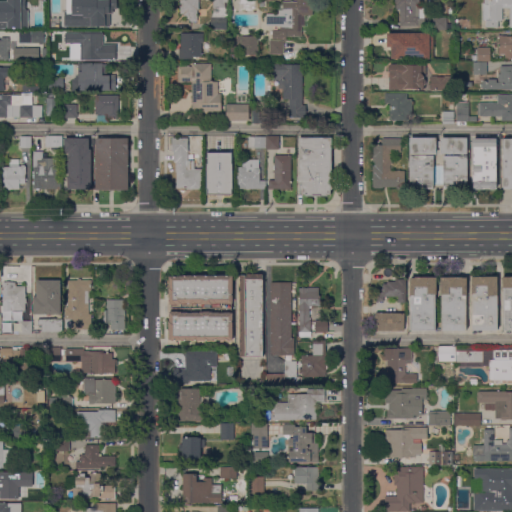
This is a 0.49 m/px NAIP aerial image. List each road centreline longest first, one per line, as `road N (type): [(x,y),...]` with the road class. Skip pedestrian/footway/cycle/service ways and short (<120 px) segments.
road 1 (residential): [(351,511),(351,0)]
road 2 (residential): [(147,511),(147,0)]
